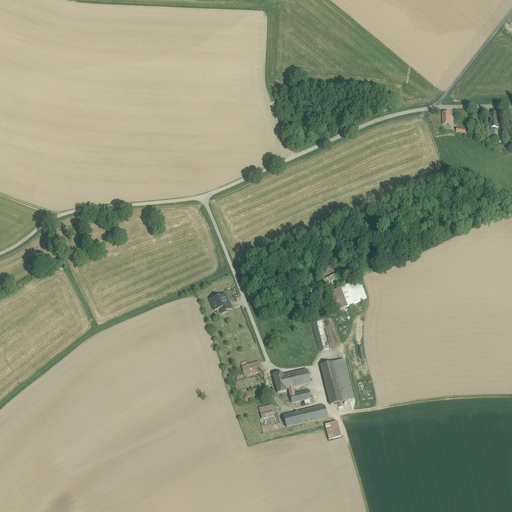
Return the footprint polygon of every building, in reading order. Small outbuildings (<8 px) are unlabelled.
[(451,113),(442,113),(443,126),(451,126),(451,113)] [(498,115),(490,115),(491,129),(494,129),(499,129),(498,115)] [(306,301),(339,283),(334,275),(322,281),(321,279),(318,281),(317,279),(300,289),(306,301)] [(336,311),(367,299),(359,281),(329,292),(336,311)] [(225,295),(219,298),(218,297),(210,300),(210,301),(212,300),(215,306),(212,307),(214,312),(220,309),(222,314),(227,312),(226,311),(232,309),(230,303),(228,303),(225,295)] [(307,324),(316,352),(323,352),(339,348),(331,318),(307,324)] [(345,360),(341,361),(351,400),(355,399),(345,360)] [(262,371),(259,361),(241,367),(244,377),(262,371)] [(351,400),(341,361),(333,363),(342,402),(351,400)] [(333,363),(320,366),(330,405),(342,402),(333,363)] [(307,370),(283,376),(286,390),(288,389),(293,388),(310,384),(307,370)] [(282,373),(273,376),(277,394),(287,392),(286,390),(283,376),(282,373)] [(309,391),(294,394),(293,388),(288,389),(292,404),(311,399),(309,391)] [(324,406),(283,416),(286,428),(327,418),(324,406)] [(267,410),(265,411),(266,412),(260,413),(262,419),(274,416),(272,410),(267,411),(267,410)] [(341,437),(338,422),(325,425),(328,440),(341,437)]
